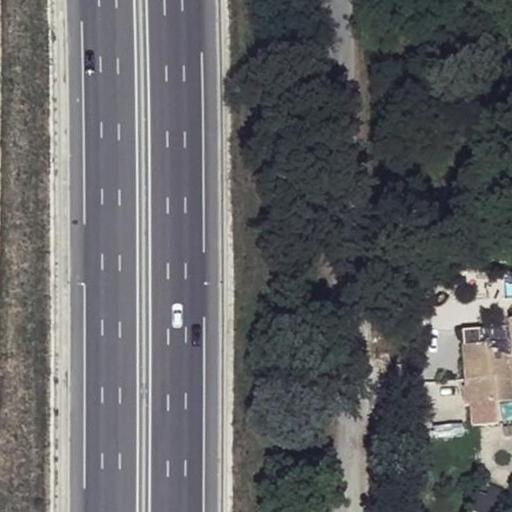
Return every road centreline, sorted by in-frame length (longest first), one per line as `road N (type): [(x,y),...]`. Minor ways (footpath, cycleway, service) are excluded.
road 1 (residential): [(357,511),(345,307),(343,0)]
road 2 (motorway): [(104,0),(110,511)]
road 3 (motorway): [(165,511),(159,0)]
